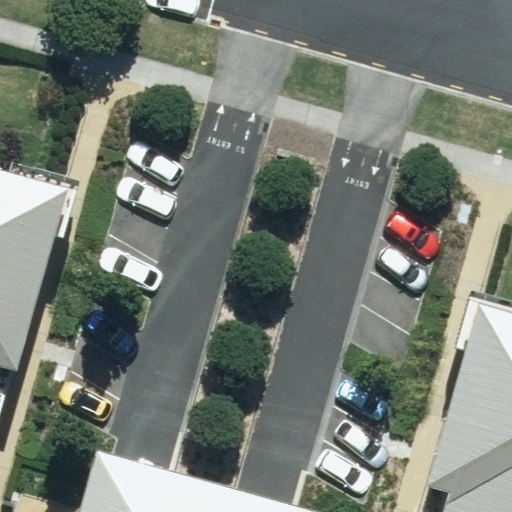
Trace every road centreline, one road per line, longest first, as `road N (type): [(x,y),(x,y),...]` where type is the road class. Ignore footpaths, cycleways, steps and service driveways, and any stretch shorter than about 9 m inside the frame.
road 1 (unknown): [(377,8),(265,437),(225,497),(195,510),(146,493),(129,463),(124,425),(233,0)]
road 2 (residential): [(348,0),(472,34)]
